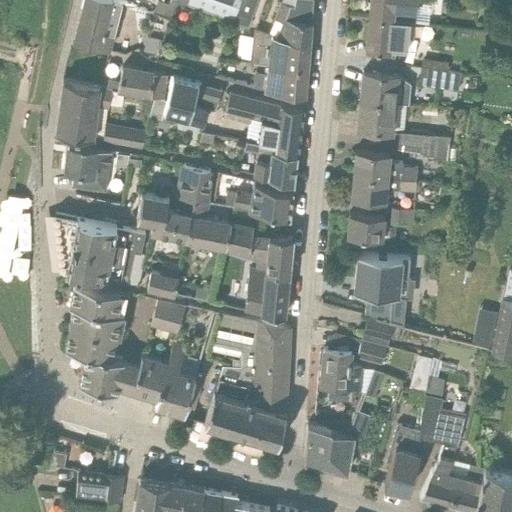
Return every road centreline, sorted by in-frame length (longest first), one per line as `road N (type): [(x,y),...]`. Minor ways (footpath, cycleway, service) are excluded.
road 1 (residential): [(311,189),(46,135)]
road 2 (residential): [(325,102),(62,50)]
road 3 (residential): [(46,268),(299,322)]
road 4 (residential): [(134,433),(120,412),(57,381),(48,362),(46,268)]
road 5 (residential): [(286,485),(299,322)]
road 6 (residential): [(286,485),(134,433)]
road 7 (residential): [(299,322),(311,189)]
road 8 (residential): [(46,268),(46,135)]
